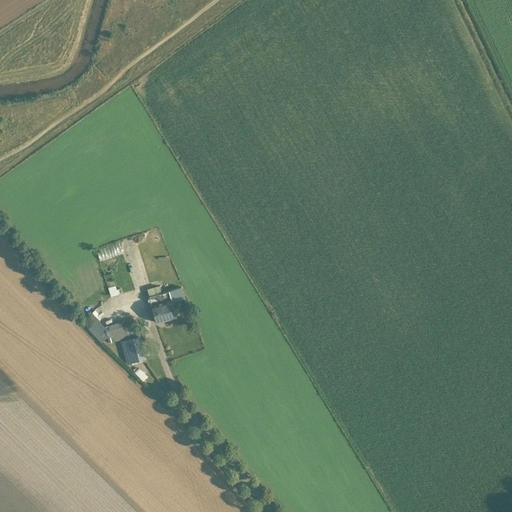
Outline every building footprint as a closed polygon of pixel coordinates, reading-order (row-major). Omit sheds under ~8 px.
[(116,245),(98,248),(100,259),(118,256),(116,245)] [(147,289),(149,296),(161,293),(159,286),(147,289)] [(186,297),(183,287),(161,293),(149,296),(152,306),(156,322),(177,316),(172,301),(186,297)] [(137,335),(132,318),(105,326),(96,315),(92,312),(82,321),(101,343),(108,336),(110,343),(137,335)] [(121,340),(127,364),(146,358),(140,335),(121,340)] [(143,379),(147,375),(140,366),(135,370),(143,379)]
